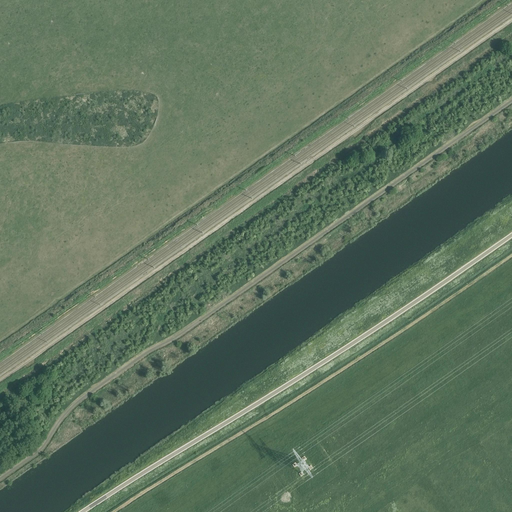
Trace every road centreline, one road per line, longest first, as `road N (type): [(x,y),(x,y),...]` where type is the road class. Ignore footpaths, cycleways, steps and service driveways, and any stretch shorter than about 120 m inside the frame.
road 1 (track): [(0,382),(511,20)]
road 2 (tertiary): [(85,511),(511,233)]
